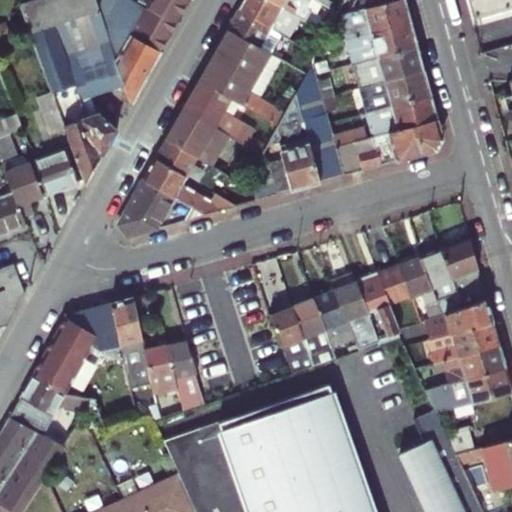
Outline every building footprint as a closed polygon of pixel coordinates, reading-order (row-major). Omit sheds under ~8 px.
[(54,89),(68,127),(88,180),(118,127),(102,112),(102,111),(101,111),(90,115),(84,95),(94,91),(126,79),(99,0),(30,0),(28,1),(21,3),(54,89)] [(99,0),(126,79),(133,100),(162,49),(133,32),(121,0),(99,0)] [(162,49),(189,0),(150,0),(148,5),(138,0),(121,0),(133,32),(162,49)] [(335,28),(285,0),(250,0),(248,6),(280,24),(326,50),(329,45),(326,43),(335,28)] [(285,0),(335,28),(336,26),(341,19),(315,4),(317,0),(285,0)] [(417,21),(410,0),(395,0),(355,11),(349,13),(347,18),(352,38),(417,21)] [(362,0),(355,11),(395,0),(362,0)] [(511,0),(467,0),(473,22),(511,11),(511,0)] [(280,24),(248,6),(236,27),(268,45),(280,24)] [(352,38),(359,63),(423,45),(417,21),(352,38)] [(340,41),(336,26),(335,28),(326,43),(329,45),(340,41)] [(236,27),(224,48),(266,72),(278,51),(268,45),(236,27)] [(359,63),(365,87),(430,69),(423,45),(359,63)] [(224,48),(207,78),(239,96),(285,122),(292,109),(256,89),(266,72),(224,48)] [(318,63),(300,95),(325,182),(348,175),(340,145),(337,134),(331,111),(327,97),(323,81),(318,63)] [(365,87),(371,111),(436,93),(430,69),(365,87)] [(207,78),(191,107),(232,131),(252,143),(261,128),(230,111),(239,96),(207,78)] [(334,78),(323,81),(327,97),(339,94),(334,78)] [(68,127),(54,89),(41,94),(54,132),(68,127)] [(101,111),(94,91),(84,95),(90,115),(101,111)] [(371,111),(378,135),(444,118),(436,93),(371,111)] [(342,108),(339,94),(327,97),(331,111),(342,108)] [(325,182),(300,95),(292,109),(285,122),(269,150),(285,146),(289,160),(297,189),(325,182)] [(191,107),(174,136),(205,154),(215,160),(232,131),(191,107)] [(18,113),(0,119),(0,135),(12,131),(23,127),(18,113)] [(348,175),(442,148),(449,137),(444,118),(378,135),(374,136),(340,145),(348,175)] [(337,134),(340,145),(374,136),(370,126),(337,134)] [(12,131),(0,135),(0,146),(6,162),(21,156),(12,131)] [(174,136),(162,157),(194,175),(205,154),(174,136)] [(37,161),(48,190),(80,177),(69,148),(37,161)] [(243,204),(228,195),(225,202),(190,183),(194,175),(162,157),(151,178),(199,207),(211,213),(243,204)] [(297,189),(289,160),(273,164),(274,168),(282,194),(297,189)] [(37,161),(10,171),(17,189),(26,212),(36,208),(32,196),(48,190),(37,161)] [(274,168),(256,173),(262,199),(282,194),(274,168)] [(134,235),(192,218),(199,207),(151,178),(125,223),(134,235)] [(17,189),(0,195),(0,214),(6,231),(30,222),(26,212),(17,189)] [(211,213),(199,207),(192,218),(211,213)] [(471,235),(443,247),(455,278),(470,272),(475,284),(465,288),(463,283),(458,284),(461,292),(466,306),(489,297),(471,235)] [(443,247),(423,254),(441,299),(461,292),(458,284),(455,278),(443,247)] [(441,299),(423,254),(401,262),(414,295),(418,306),(433,301),(439,316),(446,313),(441,299)] [(16,260),(5,264),(19,305),(27,291),(16,260)] [(414,295),(401,262),(379,271),(392,302),(414,295)] [(5,264),(0,266),(0,300),(8,324),(19,305),(5,264)] [(392,302),(379,271),(358,279),(370,311),(378,309),(389,332),(401,327),(392,302)] [(370,311),(358,279),(337,287),(356,335),(361,347),(381,339),(370,311)] [(356,335),(337,287),(316,296),(334,343),(356,335)] [(111,302),(120,345),(128,386),(152,380),(144,346),(133,296),(111,302)] [(334,343),(316,296),(294,305),(318,362),(339,355),(334,343)] [(489,297),(466,306),(446,313),(439,316),(430,319),(434,336),(495,319),(489,297)] [(0,338),(8,324),(0,300),(0,338)] [(33,374),(64,389),(89,346),(97,350),(120,345),(111,302),(79,311),(65,319),(33,374)] [(294,305),(273,313),(296,370),(318,362),(294,305)] [(431,337),(438,361),(502,344),(495,319),(434,336),(431,337)] [(185,340),(164,343),(172,388),(177,413),(197,406),(191,373),(185,340)] [(144,346),(152,380),(154,392),(172,388),(164,343),(144,346)] [(502,344),(438,361),(444,384),(509,367),(502,344)] [(511,378),(509,367),(444,384),(450,407),(511,390),(511,378)] [(64,389),(33,374),(21,397),(51,412),(64,389)] [(200,511),(377,511),(348,427),(332,382),(225,421),(224,419),(167,439),(182,472),(200,511)] [(21,397),(9,417),(39,433),(51,412),(21,397)] [(426,439),(401,451),(429,511),(484,511),(457,453),(447,430),(436,404),(415,414),(426,439)] [(133,430),(141,426),(136,416),(129,420),(133,430)] [(0,431),(0,503),(15,511),(19,511),(63,445),(39,433),(9,417),(0,431)] [(472,424),(447,430),(457,453),(478,448),(472,424)] [(511,439),(487,446),(498,488),(511,483),(511,439)] [(200,511),(182,472),(93,511),(200,511)]
